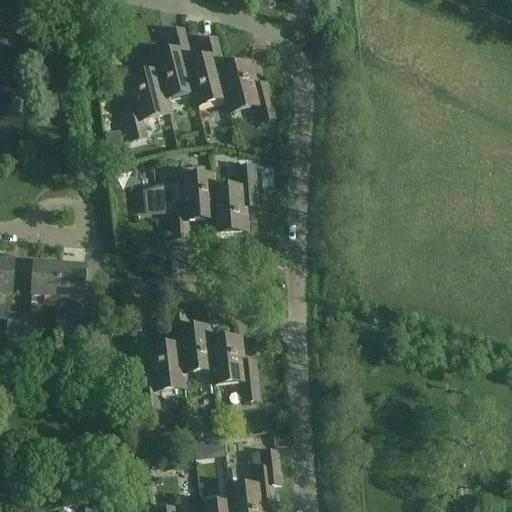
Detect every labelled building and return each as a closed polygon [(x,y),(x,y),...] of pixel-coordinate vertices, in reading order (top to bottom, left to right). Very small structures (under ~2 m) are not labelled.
[(165,103),(192,96),(192,95),(185,69),(186,69),(186,68),(184,59),(188,58),(182,34),(167,37),(172,58),(152,62),(154,68),(156,76),(163,103),(165,102),(165,103)] [(192,95),(192,96),(195,109),(224,102),(225,101),(217,76),(223,75),(223,74),(215,42),(200,46),(204,63),(186,68),(186,69),(185,69),(192,95)] [(248,68),(223,74),(223,75),(217,76),(225,101),(224,102),(228,116),(256,109),(260,125),(274,121),(266,88),(254,91),(248,68)] [(168,117),(165,103),(165,102),(163,103),(156,76),(156,77),(127,84),(133,108),(122,111),(130,143),(144,140),(140,124),(168,117)] [(119,133),(105,136),(108,151),(123,148),(119,133)] [(214,222),(211,194),(211,180),(210,180),(204,181),(204,171),(179,172),(180,187),(153,194),(155,213),(170,212),(171,241),(187,240),(186,224),(212,223),(212,222),(214,222)] [(239,193),(211,194),(214,222),(212,222),(212,223),(213,223),(214,237),(244,235),(243,210),(255,209),(252,171),(237,172),(239,193)] [(163,247),(139,248),(140,262),(164,260),(163,247)] [(17,349),(19,317),(9,316),(10,304),(13,266),(0,264),(0,320),(6,321),(4,348),(17,349)] [(42,302),(55,303),(58,269),(33,267),(29,305),(42,306),(42,302)] [(58,269),(55,303),(69,304),(68,315),(81,316),(84,271),(58,269)] [(183,377),(211,374),(212,374),(208,347),(209,346),(208,332),(188,335),(186,316),(171,318),(174,350),(174,351),(178,350),(182,377),(183,377)] [(19,317),(17,349),(29,350),(31,318),(19,317)] [(89,357),(92,323),(80,322),(77,356),(89,357)] [(212,374),(211,374),(213,388),(241,385),(243,405),(258,403),(254,366),(242,367),(239,343),(209,346),(208,347),(212,374)] [(183,377),(182,377),(178,350),(174,351),(174,350),(149,353),(151,378),(140,379),(143,412),(158,410),(156,395),(184,391),(183,377)] [(285,435),(274,436),(275,450),(286,449),(285,435)] [(196,462),(206,461),(204,441),(194,442),(196,462)] [(216,444),(206,445),(207,453),(216,452),(216,444)] [(228,492),(229,507),(230,508),(230,511),(261,511),(261,508),(273,507),(271,487),(280,487),(277,455),(254,457),(256,490),(228,492)]
